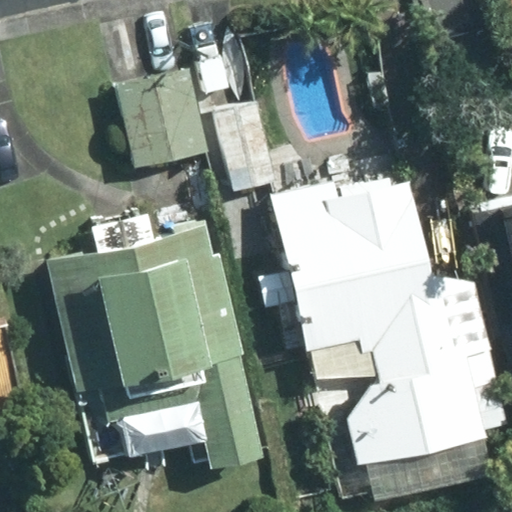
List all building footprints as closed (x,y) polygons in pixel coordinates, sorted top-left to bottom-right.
[(430,0),(441,39),(488,27),(480,0),(430,0)] [(191,145),(174,65),(104,81),(123,160),(191,145)] [(242,100),(200,109),(217,182),(258,173),(242,100)] [(486,417),(455,278),(409,267),(388,175),(320,190),(318,178),(258,190),(291,342),(341,331),(344,341),(355,339),(363,373),(349,376),(328,408),(338,449),(486,417)] [(511,191),(460,203),(511,447),(511,191)] [(238,445),(196,248),(189,250),(183,220),(31,253),(58,379),(80,375),(88,415),(177,396),(189,455),(238,445)] [(0,405),(9,403),(0,360),(0,405)]
